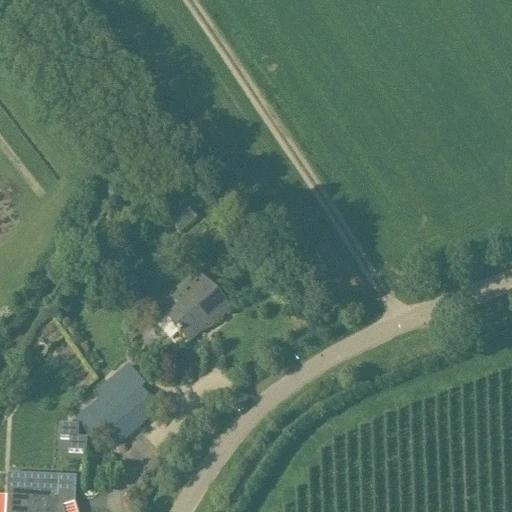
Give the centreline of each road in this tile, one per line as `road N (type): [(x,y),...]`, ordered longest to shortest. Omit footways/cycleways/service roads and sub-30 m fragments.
road 1 (unclassified): [(185,511),(228,445),(344,353),(511,288)]
road 2 (unknown): [(189,0),(350,232),(401,331)]
